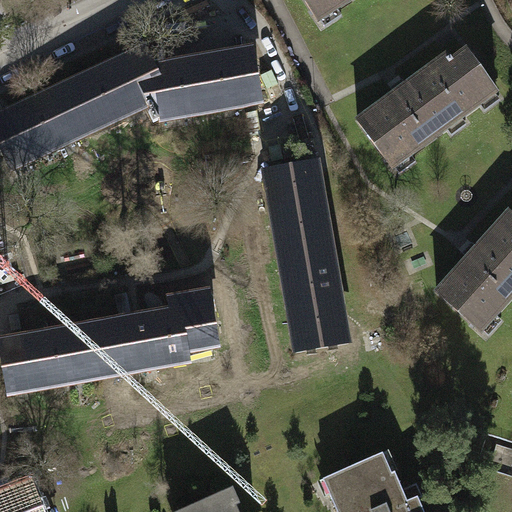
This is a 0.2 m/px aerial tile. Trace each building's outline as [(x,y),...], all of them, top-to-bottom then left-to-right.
[(304,0),(316,17),(334,6),(336,9),(351,0),(304,0)] [(0,142),(12,167),(151,103),(158,120),(259,103),(252,60),(155,77),(154,71),(145,50),(130,57),(131,59),(110,69),(113,74),(0,126),(0,142)] [(357,121),(390,165),(407,152),(410,156),(446,129),(444,126),(459,116),(461,118),(479,105),(477,101),(494,89),(466,51),(452,61),(450,58),(446,61),(448,64),(411,92),(405,84),(394,92),(399,100),(383,113),(378,106),(357,121)] [(307,166),(266,173),(297,350),(346,342),(343,321),(335,322),(307,166)] [(511,219),(482,253),(475,247),(466,256),(473,263),(459,279),(453,273),(436,292),(476,328),(491,312),(494,316),(511,296),(511,219)] [(174,320),(3,350),(10,393),(141,370),(139,358),(150,357),(152,368),(188,362),(186,350),(217,345),(208,295),(171,301),(174,320)] [(424,511),(418,497),(416,498),(410,486),(402,489),(395,472),(385,476),(376,456),(329,477),(336,492),(330,495),(337,511),(424,511)] [(0,495),(0,511),(42,511),(31,484),(0,495)] [(239,511),(236,505),(231,508),(224,492),(178,511),(177,511),(239,511)]
